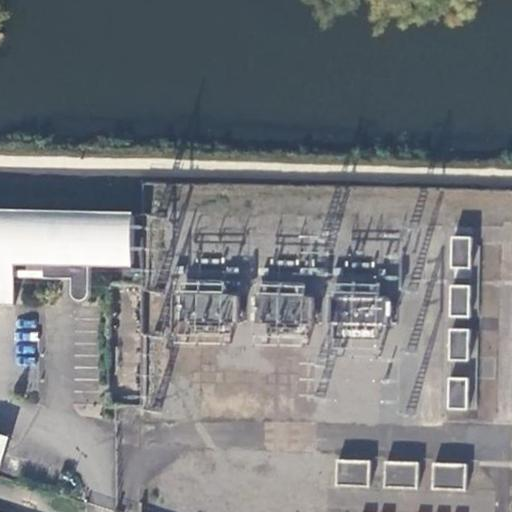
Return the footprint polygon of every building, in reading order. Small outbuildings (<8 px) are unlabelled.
[(34,265),(49,265),(74,275),(73,296),(75,300),(76,301),(78,302),(78,303),(79,303),(80,303),(81,303),(82,304),(83,303),(84,303),(87,302),(89,301),(90,300),(91,298),(91,297),(91,296),(92,266),(134,266),(134,218),(46,215),(46,221),(16,221),(16,215),(0,214),(0,307),(15,307),(16,254),(34,262),(34,265)] [(457,240),(456,270),(475,270),(475,240),(457,240)] [(175,337),(232,343),(237,293),(179,287),(175,337)] [(387,337),(388,288),(331,287),(330,336),(387,337)] [(308,340),(312,293),(255,288),(252,335),(308,340)] [(456,288),(456,318),(473,318),(474,288),(456,288)] [(455,332),(455,362),(473,362),(473,332),(455,332)] [(454,381),(454,411),(472,412),(472,382),(454,381)] [(0,473),(11,439),(0,435),(0,473)] [(338,462),(337,488),(369,489),(370,464),(338,462)] [(385,464),(384,489),(417,491),(418,465),(385,464)] [(433,466),(432,491),(466,492),(466,467),(433,466)]
